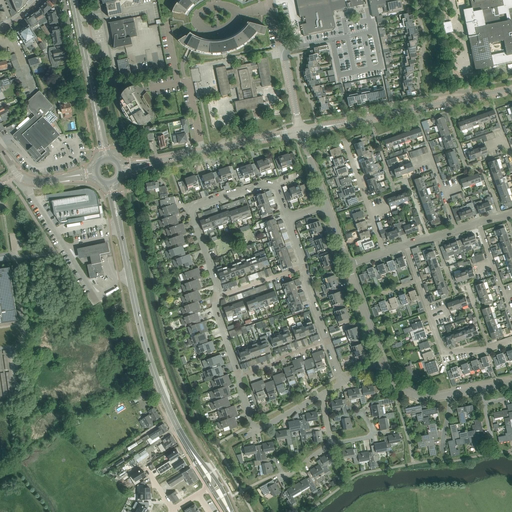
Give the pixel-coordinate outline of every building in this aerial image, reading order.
[(27,0),(11,0),(13,2),(14,5),(17,13),(27,4),(26,3),(28,2),(27,0)] [(54,5),(50,0),(48,0),(47,2),(46,2),(39,8),(41,10),(44,15),(50,9),(51,12),(48,13),(48,12),(47,13),(50,24),(58,23),(57,18),(57,16),(56,16),(55,11),(54,5)] [(139,5),(140,0),(101,0),(103,4),(105,3),(108,15),(108,17),(123,14),(123,12),(122,7),(126,2),(139,5)] [(173,8),(172,12),(177,41),(179,42),(181,44),(182,45),(184,46),(188,49),(190,50),(191,50),(191,51),(199,53),(206,55),(214,55),(222,55),(222,54),(227,53),(227,54),(236,51),(244,46),(251,40),(257,33),(258,34),(264,35),(266,27),(262,26),(260,25),(249,23),(249,22),(247,25),(246,27),(242,31),(238,34),(232,38),(225,41),(223,41),(221,42),(219,42),(212,42),(206,41),(200,40),(194,37),(192,36),(190,35),(188,34),(184,14),(188,10),(192,5),(196,1),(198,0),(242,0),(245,1),(246,0),(178,0),(177,2),(176,4),(175,5),(174,7),(173,8)] [(296,0),(299,13),(300,18),(302,17),(303,22),(306,21),(306,24),(301,25),(303,36),(327,31),(328,31),(329,31),(330,31),(331,31),(331,30),(332,30),(333,29),(334,28),(334,27),(335,26),(335,25),(334,25),(333,19),(333,16),(334,15),(334,14),(333,10),(337,10),(342,9),(347,8),(352,7),(357,6),(364,5),(362,0),(296,0)] [(368,0),(370,7),(376,6),(376,5),(380,5),(386,3),(388,12),(398,10),(403,9),(402,5),(402,2),(401,0),(390,2),(389,0),(368,0)] [(468,9),(463,10),(464,14),(464,15),(465,21),(467,31),(468,35),(468,36),(469,39),(471,51),(473,62),(475,70),(490,67),(497,66),(497,65),(507,63),(508,63),(511,62),(511,0),(470,0),(472,8),(469,9),(468,9)] [(45,17),(44,15),(41,10),(34,14),(39,24),(41,22),(42,23),(43,23),(43,22),(46,20),(45,18),(45,17)] [(399,24),(411,21),(411,19),(413,19),(412,15),(408,16),(408,13),(399,15),(400,20),(402,19),(403,23),(399,24)] [(39,24),(34,14),(25,20),(29,26),(33,31),(41,26),(39,24)] [(134,22),(133,18),(109,22),(114,44),(114,48),(120,45),(121,47),(132,44),(131,37),(137,36),(134,22)] [(406,29),(415,27),(414,23),(412,23),(411,21),(399,24),(400,28),(401,27),(402,30),(406,29)] [(452,32),(450,27),(449,22),(443,23),(445,33),(452,32)] [(41,43),(33,31),(29,26),(18,33),(26,45),(26,44),(28,47),(32,44),(31,42),(35,39),(39,45),(41,43)] [(50,34),(45,26),(42,28),(45,34),(46,34),(47,36),(50,34)] [(61,37),(60,36),(59,27),(52,28),(53,34),(52,34),(54,43),(54,44),(55,45),(58,45),(62,44),(61,39),(62,39),(61,37)] [(405,35),(418,33),(417,29),(415,29),(415,27),(406,29),(407,32),(405,33),(405,35)] [(409,41),(417,40),(417,37),(419,37),(418,33),(405,35),(404,36),(404,38),(405,38),(408,38),(409,41)] [(408,48),(416,46),(416,44),(418,44),(417,40),(409,41),(404,42),(405,44),(407,44),(408,48)] [(327,52),(328,52),(328,50),(329,50),(328,45),(312,48),(313,48),(314,50),(310,51),(310,55),(317,54),(327,52)] [(407,54),(416,52),(415,51),(417,50),(416,46),(408,48),(403,48),(404,51),(406,50),(407,54)] [(65,60),(63,49),(57,50),(55,48),(50,49),(51,54),(54,54),(55,60),(53,61),(54,66),(58,65),(57,62),(65,60)] [(406,61),(415,59),(414,57),(416,57),(416,52),(407,54),(403,55),(403,58),(405,57),(406,61)] [(318,58),(317,54),(310,55),(308,56),(309,58),(307,58),(308,62),(316,60),(316,61),(321,60),(320,57),(318,58)] [(31,67),(41,64),(38,57),(29,60),(31,67)] [(131,76),(128,59),(128,58),(117,60),(120,78),(131,76)] [(266,102),(263,103),(262,96),(257,97),(255,84),(261,83),(262,87),(272,85),(271,85),(266,58),(256,59),(257,64),(251,66),(250,63),(232,67),(232,69),(226,71),(225,66),(215,68),(216,68),(221,95),(221,96),(231,94),(230,89),(236,88),(239,101),(234,102),(236,113),(237,113),(236,112),(264,107),(264,106),(267,106),(266,102)] [(405,68),(414,66),(414,64),(416,63),(415,59),(406,61),(402,62),(402,64),(401,64),(402,68),(405,68)] [(317,64),(316,61),(316,60),(308,62),(308,64),(306,65),(307,69),(313,67),(314,68),(320,66),(319,64),(317,64)] [(0,69),(8,68),(9,70),(12,69),(10,63),(7,63),(6,61),(0,62),(0,69)] [(404,74),(413,72),(413,70),(415,70),(414,66),(405,68),(402,68),(401,68),(402,70),(404,70),(404,74)] [(314,71),(314,68),(313,67),(307,69),(305,69),(305,71),(303,72),(304,76),(317,73),(316,71),(314,71)] [(194,82),(196,96),(219,93),(218,86),(215,83),(215,82),(212,82),(212,85),(210,87),(212,89),(206,90),(206,87),(201,88),(201,85),(199,83),(201,82),(201,80),(202,79),(201,71),(197,71),(198,76),(196,74),(193,77),(192,69),(191,69),(192,79),(194,78),(196,80),(193,82),(194,82)] [(404,81),(412,79),(412,77),(414,77),(413,72),(404,74),(400,75),(401,77),(403,77),(404,81)] [(317,76),(317,74),(319,74),(319,73),(317,73),(304,76),(305,80),(307,80),(307,82),(316,80),(315,76),(317,76)] [(11,84),(9,77),(1,81),(0,80),(0,87),(3,86),(11,84)] [(319,86),(319,85),(319,82),(321,81),(320,79),(316,80),(307,82),(308,86),(310,85),(310,87),(319,86)] [(323,91),(322,87),(324,87),(323,85),(319,85),(319,86),(310,87),(311,91),(313,91),(314,93),(323,91)] [(123,100),(120,101),(123,106),(122,107),(128,118),(130,117),(133,122),(136,121),(138,125),(140,125),(142,125),(144,124),(147,123),(148,122),(150,121),(151,119),(153,117),(150,115),(148,115),(145,117),(131,94),(134,91),(134,90),(134,86),(131,86),(128,87),(126,89),(124,91),(122,93),(121,95),(121,96),(123,100)] [(404,91),(403,91),(402,92),(403,96),(411,94),(411,92),(415,92),(414,87),(412,88),(412,86),(403,87),(404,91)] [(386,99),(385,94),(383,87),(381,87),(381,89),(377,90),(379,98),(381,98),(382,100),(386,99)] [(369,102),(373,102),(370,89),(368,90),(369,92),(365,93),(366,101),(369,100),(369,102)] [(379,98),(377,90),(373,91),(373,89),(370,89),(373,102),(378,101),(377,99),(379,98)] [(53,102),(51,104),(40,90),(28,101),(28,108),(35,116),(38,113),(51,125),(56,120),(57,121),(59,119),(52,112),(56,108),(55,103),(53,102)] [(326,97),(325,93),(327,93),(327,90),(323,91),(314,93),(315,97),(317,97),(317,99),(326,97)] [(366,101),(365,93),(361,93),(360,91),(358,92),(361,104),(365,103),(365,101),(366,101)] [(151,98),(149,94),(146,92),(142,96),(150,109),(154,108),(154,107),(154,105),(153,102),(151,98)] [(357,105),(361,104),(358,92),(356,92),(356,94),(352,95),(354,103),(357,103),(357,105)] [(354,103),(352,95),(348,96),(348,94),(346,94),(349,107),(353,106),(352,104),(354,103)] [(332,96),(330,97),(330,96),(326,97),(317,99),(318,103),(320,103),(320,105),(329,103),(328,99),(332,98),(332,96)] [(60,100),(61,105),(62,114),(63,114),(64,118),(72,116),(71,112),(70,104),(69,98),(60,100)] [(334,114),(333,109),(332,106),(330,107),(329,103),(320,105),(321,107),(319,107),(320,111),(328,110),(329,115),(334,114)] [(0,122),(2,122),(0,118),(7,114),(6,113),(9,111),(7,109),(5,110),(5,111),(4,111),(0,113),(0,122)] [(490,120),(496,118),(494,110),(487,112),(490,120)] [(484,122),(490,120),(487,112),(481,115),(484,122)] [(60,135),(51,125),(38,113),(35,116),(13,135),(20,143),(27,151),(28,151),(37,160),(41,156),(42,156),(41,156),(47,151),(48,148),(47,147),(49,145),(49,146),(50,145),(49,145),(60,135)] [(478,125),(484,122),(481,115),(476,117),(478,125)] [(437,126),(445,123),(443,117),(435,119),(435,117),(431,119),(433,123),(436,122),(437,126)] [(472,127),(478,125),(476,117),(470,119),(472,127)] [(467,129),(472,127),(470,119),(464,121),(467,129)] [(424,130),(429,129),(429,128),(427,120),(421,122),(424,130)] [(460,131),(467,129),(464,121),(458,123),(460,131)] [(7,129),(12,126),(11,124),(4,128),(1,123),(0,123),(0,132),(7,128),(7,129)] [(436,132),(447,129),(445,123),(437,126),(434,127),(436,132)] [(413,130),(416,138),(423,136),(420,128),(413,130)] [(441,137),(449,135),(447,129),(436,132),(436,133),(439,132),(441,137)] [(184,130),(181,131),(181,133),(178,133),(178,135),(174,136),(175,144),(179,143),(179,144),(179,143),(181,142),(181,143),(187,142),(185,133),(185,134),(184,130)] [(410,140),(416,138),(413,130),(408,132),(410,140)] [(167,138),(169,137),(168,134),(167,131),(162,133),(164,136),(163,136),(158,137),(160,147),(161,147),(166,146),(164,139),(167,138)] [(404,142),(410,140),(408,132),(401,134),(404,142)] [(398,144),(404,142),(401,134),(396,136),(398,144)] [(440,145),(452,141),(449,135),(441,137),(441,138),(438,139),(440,145)] [(392,146),(398,144),(396,136),(390,138),(392,146)] [(354,144),(356,150),(364,148),(363,144),(366,143),(365,140),(366,140),(365,137),(359,139),(360,142),(354,144)] [(387,148),(392,146),(390,138),(384,140),(387,148)] [(445,150),(449,148),(454,147),(452,141),(440,145),(441,147),(444,146),(445,150)] [(339,153),(341,153),(339,149),(338,149),(336,144),(329,146),(330,150),(329,150),(331,156),(332,156),(339,153)] [(479,148),(482,156),(488,154),(485,146),(479,148)] [(473,150),(472,147),(466,149),(467,153),(464,154),(466,158),(469,157),(470,160),(476,158),(473,150)] [(366,157),(372,155),(371,152),(370,153),(369,150),(365,151),(364,148),(356,150),(358,157),(365,154),(366,157)] [(476,158),(482,156),(479,148),(473,150),(476,158)] [(454,151),(450,152),(450,151),(445,152),(446,154),(443,155),(444,158),(447,157),(448,160),(456,157),(454,151)] [(295,164),(293,159),(295,158),(293,153),(288,154),(283,155),(287,167),(295,164)] [(343,163),(343,164),(345,163),(343,159),(342,159),(340,154),(341,153),(339,153),(332,156),(331,156),(331,157),(329,157),(330,161),(333,160),(335,167),(336,166),(343,163)] [(279,170),(287,167),(283,155),(278,157),(280,163),(277,164),(279,170)] [(362,168),(370,166),(369,162),(372,161),(372,158),(373,158),(372,155),(366,157),(367,160),(360,162),(362,168)] [(450,166),(458,163),(456,157),(448,160),(450,166)] [(261,160),(265,171),(274,168),(272,163),(269,164),(267,158),(261,160)] [(257,174),(265,171),(261,160),(256,162),(259,167),(256,168),(254,164),(253,164),(257,174)] [(490,168),(498,166),(496,160),(488,163),(490,168)] [(345,169),(343,164),(343,163),(336,166),(337,170),(336,170),(338,176),(339,176),(346,173),(347,174),(348,173),(346,168),(345,169)] [(405,165),(408,173),(414,171),(411,163),(405,165)] [(458,163),(450,166),(452,172),(460,169),(458,163)] [(249,177),(257,174),(253,164),(251,165),(250,164),(245,166),(249,177)] [(376,171),(375,168),(374,164),(370,166),(362,168),(365,175),(371,172),(372,175),(378,173),(377,170),(376,171)] [(402,175),(408,173),(405,165),(399,167),(402,175)] [(500,172),(503,171),(501,165),(498,166),(490,168),(492,175),(500,172)] [(227,180),(232,178),(233,179),(234,178),(235,182),(239,181),(235,170),(234,170),(232,166),(228,167),(228,166),(223,168),(227,180)] [(241,180),(249,177),(245,166),(240,167),(242,173),(239,174),(241,180)] [(396,177),(402,175),(399,167),(393,169),(396,177)] [(219,182),(227,180),(223,168),(218,170),(218,171),(215,172),(219,182)] [(379,176),(384,174),(383,171),(378,173),(372,175),(373,178),(366,180),(369,186),(377,184),(375,180),(379,179),(378,176),(379,176)] [(211,185),(219,182),(215,172),(212,173),(212,172),(207,174),(211,185)] [(494,181),(502,178),(500,172),(492,175),(494,181)] [(349,179),(347,174),(346,173),(339,176),(338,176),(338,177),(339,176),(341,180),(340,180),(342,186),(350,183),(352,183),(350,178),(349,179)] [(479,177),(479,176),(478,173),(472,176),(476,186),(482,184),(481,181),(484,180),(482,176),(479,177)] [(203,188),(211,185),(207,174),(202,176),(202,177),(199,178),(201,183),(202,185),(203,188)] [(201,183),(199,178),(198,175),(195,176),(195,175),(190,177),(194,188),(202,185),(201,183)] [(476,186),(472,176),(466,178),(469,186),(475,184),(476,186)] [(185,191),(194,188),(190,177),(184,179),(185,180),(181,182),(182,185),(179,186),(182,194),(186,193),(185,191)] [(416,185),(424,183),(422,177),(414,180),(416,185)] [(463,188),(469,186),(466,178),(460,180),(463,188)] [(496,184),(496,186),(504,184),(502,178),(494,181),(495,181),(494,182),(495,184),(496,184)] [(167,191),(164,191),(163,186),(159,187),(158,182),(155,182),(146,184),(147,190),(158,188),(160,196),(167,195),(167,191)] [(352,189),(350,183),(342,186),(340,187),(342,193),(338,194),(340,198),(342,197),(346,196),(353,193),(354,193),(355,193),(353,188),(352,189)] [(418,192),(426,189),(424,183),(416,185),(418,192)] [(507,190),(507,189),(509,189),(507,183),(504,184),(496,186),(499,193),(507,190)] [(371,193),(377,190),(378,193),(384,191),(383,188),(382,188),(381,186),(378,187),(377,184),(369,186),(371,193)] [(294,187),(298,198),(306,195),(305,191),(306,190),(304,185),(299,186),(299,185),(294,187)] [(287,202),(298,198),(294,187),(289,188),(290,191),(284,193),(287,202)] [(83,189),(70,191),(71,197),(52,200),(54,214),(61,224),(75,222),(75,218),(100,214),(98,198),(97,197),(97,196),(96,195),(96,194),(95,193),(94,192),(93,192),(92,191),(90,190),(88,189),(87,189),(86,189),(85,189),(83,189)] [(420,198),(428,195),(426,189),(418,192),(420,198)] [(501,199),(509,196),(507,190),(499,193),(501,199)] [(255,202),(266,198),(264,191),(253,195),(255,202)] [(355,199),(354,193),(353,193),(346,196),(342,197),(346,207),(359,203),(357,198),(355,199)] [(407,201),(407,202),(411,201),(409,196),(407,197),(405,193),(399,195),(402,203),(407,201)] [(402,205),(402,203),(399,195),(393,197),(395,205),(396,207),(402,205)] [(422,203),(430,200),(428,195),(420,198),(422,203)] [(177,207),(176,203),(173,196),(165,198),(165,199),(159,200),(161,208),(158,209),(161,216),(170,213),(171,216),(172,216),(175,215),(179,213),(177,209),(176,209),(176,207),(177,207)] [(491,210),(489,203),(492,202),(490,196),(487,197),(487,198),(484,199),(486,203),(482,204),(485,212),(491,210)] [(511,201),(509,196),(501,199),(503,205),(504,204),(505,207),(508,206),(508,207),(511,205),(511,201)] [(390,207),(395,205),(393,197),(387,199),(390,207)] [(257,207),(268,203),(266,198),(255,202),(257,207)] [(432,207),(435,206),(433,200),(430,201),(430,200),(422,203),(424,210),(432,207)] [(471,210),(474,209),(472,202),(469,203),(469,204),(467,205),(468,209),(464,210),(467,218),(473,216),(471,210)] [(485,212),(482,204),(479,205),(477,202),(475,203),(474,202),(472,202),(474,209),(477,208),(479,214),(485,212)] [(259,211),(270,207),(268,203),(257,207),(259,211)] [(251,216),(249,210),(248,205),(243,207),(246,218),(251,216)] [(242,220),(246,218),(243,207),(238,209),(242,220)] [(268,216),(267,214),(271,212),(270,207),(259,211),(261,218),(268,216)] [(362,217),(363,217),(362,212),(361,213),(359,207),(351,210),(352,214),(354,220),(362,217)] [(426,216),(434,213),(432,207),(424,210),(426,216)] [(467,218),(464,210),(463,207),(457,209),(457,208),(452,210),(454,216),(459,214),(461,220),(467,218)] [(237,221),(242,220),(238,209),(233,210),(237,221)] [(232,223),(229,212),(228,210),(223,212),(227,223),(232,222),(232,223)] [(232,223),(237,221),(233,210),(229,212),(232,223)] [(223,225),(227,223),(223,212),(219,214),(223,225)] [(434,213),(426,216),(429,222),(437,219),(434,213)] [(218,226),(223,225),(219,214),(214,215),(218,226)] [(176,218),(175,215),(172,216),(171,216),(158,220),(161,227),(170,224),(171,227),(179,224),(177,220),(176,220),(175,218),(176,218)] [(213,228),(218,226),(214,215),(209,217),(213,228)] [(263,223),(265,228),(276,224),(273,216),(268,218),(269,221),(263,223)] [(419,225),(421,224),(419,216),(414,218),(414,219),(411,220),(412,221),(412,223),(409,224),(412,232),(418,230),(416,224),(419,223),(419,225)] [(209,230),(213,228),(209,217),(205,219),(209,230)] [(318,221),(316,217),(312,218),(311,217),(306,219),(307,221),(306,221),(309,230),(321,225),(319,221),(318,221)] [(357,230),(366,227),(367,227),(365,222),(364,223),(362,217),(364,217),(363,217),(362,217),(354,220),(355,220),(356,224),(355,224),(357,230)] [(204,231),(209,230),(205,219),(200,221),(204,232),(204,231)] [(412,232),(409,224),(406,226),(404,222),(402,223),(401,222),(398,223),(400,229),(404,228),(406,234),(412,232)] [(182,234),(186,233),(184,228),(183,229),(183,227),(184,227),(182,223),(179,224),(171,227),(165,229),(168,236),(177,232),(178,235),(178,236),(182,234)] [(239,226),(241,231),(250,227),(248,223),(239,226)] [(398,230),(400,229),(398,223),(396,224),(396,225),(393,226),(393,227),(390,228),(394,239),(400,236),(398,230)] [(266,233),(277,229),(276,224),(265,228),(266,233)] [(499,236),(507,234),(505,227),(504,227),(503,224),(497,226),(498,230),(497,230),(499,236)] [(312,238),(318,236),(317,233),(323,231),(321,225),(309,230),(312,238)] [(371,237),(370,236),(369,232),(368,233),(366,227),(357,230),(355,231),(357,234),(359,234),(359,236),(358,238),(359,241),(369,237),(371,237)] [(386,236),(388,241),(394,239),(390,228),(387,229),(387,228),(379,231),(382,238),(386,236)] [(268,237),(279,233),(277,229),(266,233),(268,237)] [(269,242),(281,238),(279,233),(268,237),(269,242)] [(183,238),(182,234),(178,236),(178,235),(165,240),(168,247),(177,244),(178,247),(182,246),(186,244),(184,240),(183,240),(182,238),(183,238)] [(479,246),(479,247),(482,246),(479,238),(480,240),(477,241),(475,234),(469,237),(473,248),(479,246)] [(501,242),(509,240),(507,234),(499,236),(496,237),(497,240),(500,239),(501,242)] [(315,246),(326,242),(325,237),(319,239),(318,236),(312,238),(315,246)] [(369,251),(368,249),(374,247),(372,242),(371,243),(369,237),(359,241),(357,242),(360,252),(365,250),(366,252),(369,251)] [(472,248),(473,248),(469,237),(462,239),(465,245),(462,246),(465,254),(467,253),(467,251),(472,249),(472,248)] [(271,247),(282,243),(281,238),(269,242),(271,247)] [(107,240),(77,247),(79,257),(90,255),(92,263),(102,261),(100,253),(109,251),(107,240)] [(503,248),(511,246),(509,240),(501,242),(503,248)] [(465,254),(462,246),(459,247),(457,241),(451,243),(454,254),(455,254),(455,255),(464,252),(464,254),(465,254)] [(318,254),(324,252),(323,249),(328,247),(326,242),(315,246),(318,254)] [(273,251),(285,247),(284,247),(282,243),(271,247),(273,251)] [(448,256),(454,254),(451,243),(445,245),(447,252),(442,253),(445,262),(450,260),(448,256)] [(183,249),(182,246),(178,247),(165,251),(167,258),(177,255),(178,258),(185,255),(184,250),(183,251),(182,249),(183,249)] [(505,254),(511,251),(511,248),(511,246),(503,248),(505,254)] [(276,255),(287,251),(285,247),(273,251),(273,252),(274,251),(276,255)] [(269,265),(265,253),(264,251),(259,253),(264,267),(269,265)] [(278,260),(289,256),(287,251),(276,255),(278,260)] [(331,253),(330,254),(329,251),(324,252),(318,254),(321,262),(332,258),(331,253)] [(428,260),(436,257),(434,251),(426,254),(428,260)] [(259,268),(264,267),(259,253),(254,255),(255,257),(259,268)] [(178,258),(172,260),(175,267),(184,264),(185,267),(193,264),(191,259),(190,260),(190,258),(189,254),(185,255),(178,258)] [(279,265),(291,261),(289,256),(278,260),(279,265)] [(393,260),(396,270),(397,270),(396,269),(400,267),(400,268),(407,266),(403,256),(399,258),(399,259),(394,261),(393,260)] [(254,270),(259,268),(255,257),(250,259),(254,270)] [(430,266),(438,263),(436,257),(428,260),(430,266)] [(332,258),(321,262),(324,271),(329,269),(330,270),(334,268),(333,264),(334,263),(332,258)] [(245,273),(249,272),(245,259),(241,260),(241,262),(245,273)] [(249,272),(254,270),(250,259),(245,260),(245,259),(249,272)] [(390,272),(396,270),(393,260),(389,262),(389,263),(384,265),(383,263),(383,264),(387,273),(387,272),(390,271),(390,272)] [(279,265),(282,272),(289,269),(288,267),(292,266),(291,261),(279,265)] [(90,278),(104,276),(101,262),(87,265),(90,278)] [(240,275),(245,273),(241,262),(236,264),(240,275)] [(432,272),(440,269),(438,263),(430,266),(432,272)] [(235,276),(240,275),(236,264),(231,265),(235,276)] [(381,275),(387,273),(383,264),(379,265),(379,266),(374,268),(373,267),(377,277),(378,280),(382,278),(381,275)] [(231,278),(235,276),(231,265),(227,267),(231,278)] [(0,323),(17,321),(10,267),(0,268),(0,323)] [(226,280),(231,278),(227,267),(222,269),(226,280)] [(371,279),(377,277),(373,267),(369,269),(369,270),(364,272),(364,273),(359,275),(363,286),(368,284),(367,279),(370,278),(371,279)] [(198,279),(202,278),(200,273),(199,273),(199,271),(198,268),(181,274),(184,280),(193,277),(194,280),(198,279)] [(467,270),(470,278),(475,276),(473,268),(467,270)] [(221,281),(226,280),(222,269),(217,270),(221,281)] [(434,278),(442,275),(440,269),(432,272),(434,278)] [(463,281),(470,278),(467,270),(460,273),(463,281)] [(334,275),(333,276),(331,271),(327,273),(327,274),(322,276),(324,284),(336,280),(334,275)] [(457,283),(463,281),(460,273),(454,275),(452,276),(454,281),(456,280),(457,283)] [(436,284),(444,281),(442,275),(434,278),(436,284)] [(199,282),(198,279),(194,280),(181,285),(183,292),(193,288),(194,291),(198,290),(202,289),(200,284),(199,285),(198,283),(199,282)] [(284,289),(295,285),(293,280),(282,284),(284,289)] [(338,289),(337,286),(338,285),(336,280),(324,284),(327,292),(333,290),(338,289)] [(478,292),(486,289),(484,283),(485,283),(484,280),(478,282),(479,285),(476,286),(478,292)] [(438,289),(438,290),(446,287),(444,281),(436,284),(437,286),(436,287),(437,290),(438,289)] [(285,294),(296,290),(295,285),(284,289),(285,294)] [(448,293),(446,287),(438,290),(437,291),(439,294),(440,293),(440,296),(441,296),(442,299),(447,297),(446,294),(448,293)] [(480,298),(488,295),(486,289),(478,292),(480,298)] [(199,294),(198,290),(194,291),(181,296),(183,303),(193,300),(194,303),(197,301),(197,302),(201,300),(200,296),(199,296),(198,294),(199,294)] [(287,299),(298,295),(296,290),(285,294),(287,299)] [(330,300),(342,296),(340,291),(334,294),(333,290),(327,292),(330,300)] [(421,302),(419,296),(417,296),(415,290),(410,292),(411,293),(406,295),(405,293),(408,303),(409,303),(408,302),(412,301),(412,302),(417,300),(418,303),(421,302)] [(278,302),(276,296),(274,291),(270,293),(273,304),(278,302)] [(269,306),(273,304),(270,293),(265,294),(269,306)] [(413,315),(408,303),(405,293),(401,295),(401,296),(396,298),(395,297),(399,308),(406,306),(410,316),(413,315)] [(264,307),(269,306),(265,294),(260,296),(264,307)] [(289,304),(300,300),(298,295),(287,299),(283,300),(283,302),(287,300),(289,304)] [(485,306),(489,304),(491,304),(488,295),(480,298),(482,304),(484,303),(485,306)] [(259,309),(264,307),(260,296),(255,298),(259,309)] [(333,309),(343,305),(342,302),(343,301),(342,296),(330,300),(333,309)] [(389,311),(399,308),(395,297),(391,298),(391,300),(386,302),(385,300),(388,310),(389,310),(389,311)] [(460,299),(463,307),(468,305),(466,297),(460,299)] [(255,311),(259,309),(255,298),(251,299),(255,311)] [(250,312),(255,311),(251,299),(246,301),(250,312)] [(457,309),(463,307),(460,299),(454,301),(457,309)] [(290,308),(302,305),(300,300),(289,304),(290,308)] [(382,312),(388,310),(385,300),(381,302),(381,303),(376,305),(378,313),(382,311),(382,312)] [(199,305),(197,302),(197,301),(194,303),(180,307),(183,314),(192,311),(193,314),(194,314),(197,313),(201,311),(199,307),(198,307),(198,305),(199,305)] [(246,312),(244,305),(243,301),(238,302),(242,314),(246,312)] [(450,311),(457,309),(454,301),(447,303),(450,311)] [(242,314),(238,302),(233,304),(237,315),(240,314),(241,317),(242,316),(242,314)] [(232,317),(237,315),(233,304),(228,306),(232,317)] [(492,313),(490,307),(489,304),(485,306),(483,306),(484,309),(482,310),(484,316),(492,313)] [(292,313),(298,311),(303,309),(302,305),(290,308),(292,313)] [(336,317),(347,313),(346,308),(344,308),(343,305),(333,309),(336,317)] [(232,317),(228,306),(223,308),(224,308),(221,310),(224,318),(227,317),(227,319),(231,317),(232,319),(233,319),(232,317)] [(198,316),(197,313),(194,314),(193,314),(180,318),(183,325),(192,322),(193,325),(201,323),(201,322),(199,318),(198,318),(197,316),(198,316)] [(349,323),(348,318),(349,318),(347,313),(336,317),(339,325),(344,323),(345,324),(349,323)] [(487,322),(495,319),(492,313),(484,316),(487,322)] [(422,327),(422,328),(424,327),(422,323),(421,323),(419,317),(411,320),(413,324),(412,324),(414,331),(415,330),(422,327)] [(500,324),(497,325),(495,319),(487,322),(489,328),(500,324)] [(204,332),(204,333),(208,331),(206,327),(205,327),(205,325),(206,325),(204,321),(201,322),(201,323),(193,325),(187,327),(190,334),(199,331),(200,334),(201,334),(204,332)] [(302,325),(301,325),(300,322),(296,323),(298,327),(297,327),(300,338),(305,336),(302,325)] [(305,336),(310,334),(306,323),(302,325),(305,336)] [(310,334),(315,333),(312,323),(309,324),(309,323),(306,323),(310,334)] [(347,336),(358,332),(357,327),(355,327),(354,323),(349,324),(349,326),(344,327),(347,336)] [(491,334),(499,331),(502,330),(500,324),(489,328),(491,334)] [(297,327),(296,327),(295,325),(291,327),(296,339),(300,338),(297,327)] [(470,328),(473,336),(479,334),(476,326),(470,328)] [(292,341),(288,330),(287,327),(282,329),(287,343),(292,341)] [(424,333),(422,328),(422,327),(415,330),(414,331),(410,332),(414,342),(419,340),(418,340),(426,337),(426,338),(427,337),(426,332),(424,333)] [(467,338),(473,336),(470,328),(464,330),(467,338)] [(282,344),(287,343),(282,329),(282,332),(278,333),(282,344)] [(461,341),(467,338),(464,330),(458,333),(461,341)] [(501,337),(499,332),(499,331),(491,334),(493,340),(501,337)] [(204,336),(205,336),(204,333),(204,332),(201,334),(200,334),(187,338),(190,345),(193,344),(194,347),(200,345),(208,342),(206,338),(205,338),(204,336)] [(274,335),(271,335),(270,332),(266,333),(265,333),(266,336),(269,342),(271,348),(273,347),(273,348),(278,346),(274,335)] [(357,338),(360,337),(358,332),(347,336),(350,344),(360,340),(358,341),(357,338)] [(278,346),(282,344),(278,333),(274,335),(278,346)] [(455,343),(461,341),(458,333),(452,335),(455,343)] [(449,345),(455,343),(452,335),(447,337),(446,336),(443,337),(445,343),(448,342),(449,345)] [(269,348),(271,348),(269,342),(266,336),(260,338),(261,342),(265,353),(270,351),(269,348)] [(428,343),(426,338),(426,337),(418,340),(419,340),(414,342),(415,346),(419,345),(421,350),(422,350),(429,347),(431,347),(429,342),(428,343)] [(362,343),(361,343),(360,340),(350,344),(352,351),(349,352),(350,353),(364,348),(362,343)] [(200,345),(194,347),(197,354),(206,350),(207,354),(215,351),(213,346),(212,347),(212,345),(213,344),(211,341),(208,342),(200,345)] [(260,355),(265,353),(261,342),(256,343),(260,355)] [(256,356),(260,355),(256,343),(252,345),(256,356)] [(251,358),(256,356),(252,345),(247,347),(251,358)] [(246,360),(251,358),(247,347),(242,348),(246,360)] [(431,353),(429,347),(422,350),(423,354),(422,354),(425,360),(433,357),(434,357),(433,352),(431,353)] [(239,362),(246,360),(242,348),(237,350),(238,350),(235,351),(239,362)] [(362,361),(362,360),(366,358),(365,354),(366,353),(364,348),(350,353),(350,355),(353,353),(355,357),(353,358),(356,365),(362,361)] [(0,350),(0,396),(13,395),(8,350),(0,350)] [(315,365),(317,371),(324,369),(321,359),(324,358),(322,350),(317,352),(317,353),(315,354),(315,353),(311,354),(313,358),(316,365),(315,365)] [(506,362),(504,354),(503,353),(498,354),(499,356),(493,358),(496,365),(500,364),(500,365),(501,366),(507,364),(506,362)] [(220,354),(202,361),(204,368),(215,364),(216,367),(220,366),(224,365),(222,360),(221,360),(221,358),(222,358),(220,354)] [(494,372),(491,365),(490,365),(487,356),(483,357),(483,359),(478,361),(481,370),(485,369),(484,368),(487,367),(489,373),(490,373),(492,377),(495,376),(493,372),(494,372)] [(303,361),(302,357),(297,359),(297,360),(296,361),(295,360),(292,361),(293,365),(296,372),(298,378),(305,376),(301,366),(304,365),(303,361)] [(435,363),(433,357),(425,360),(422,361),(426,374),(438,370),(436,367),(438,367),(436,362),(435,363)] [(312,366),(315,365),(316,365),(313,358),(308,359),(309,360),(307,361),(306,360),(303,361),(304,365),(309,378),(316,376),(312,366)] [(481,370),(478,361),(477,359),(473,361),(473,362),(468,364),(467,363),(470,373),(471,373),(470,372),(474,370),(474,371),(481,369),(481,370)] [(464,375),(470,373),(467,363),(463,364),(463,366),(458,368),(461,375),(464,374),(464,375)] [(293,373),(296,372),(293,365),(289,366),(289,367),(287,368),(287,367),(283,368),(289,385),(296,383),(293,373)] [(205,371),(203,372),(206,379),(204,379),(205,382),(210,380),(216,378),(224,376),(222,371),(221,371),(220,370),(221,369),(220,366),(216,367),(205,371)] [(461,375),(458,368),(457,366),(453,368),(453,369),(448,371),(450,379),(454,377),(454,378),(461,376),(460,375),(461,375)] [(287,390),(285,391),(282,381),(285,380),(283,373),(278,374),(278,375),(276,376),(276,375),(272,376),(274,380),(276,387),(276,388),(278,393),(282,392),(283,395),(288,393),(287,390)] [(216,378),(210,380),(213,387),(222,384),(223,387),(227,386),(231,384),(229,380),(228,380),(228,378),(229,378),(227,374),(224,376),(216,378)] [(265,387),(264,383),(263,380),(258,381),(258,382),(256,383),(256,382),(251,384),(254,392),(255,391),(259,400),(265,398),(262,388),(265,387)] [(273,389),(276,388),(276,387),(274,380),(269,382),(270,383),(268,383),(267,382),(264,383),(265,387),(270,401),(277,398),(273,389)] [(228,389),(227,386),(223,387),(209,392),(211,399),(214,398),(215,401),(227,397),(231,396),(229,391),(228,391),(227,389),(228,389)] [(374,394),(374,393),(375,392),(376,392),(377,391),(378,390),(378,389),(377,387),(377,386),(373,386),(365,388),(366,388),(363,389),(363,388),(358,389),(360,398),(361,404),(366,403),(365,398),(375,396),(374,394)] [(351,400),(360,398),(358,389),(351,390),(351,391),(349,392),(349,391),(344,392),(345,399),(348,414),(348,411),(349,410),(350,409),(350,408),(350,407),(351,406),(352,406),(351,400)] [(228,400),(227,397),(215,401),(210,403),(212,410),(222,406),(223,409),(230,407),(229,402),(228,402),(227,401),(228,400)] [(386,399),(371,402),(372,407),(373,409),(372,409),(374,416),(379,416),(383,414),(382,407),(380,408),(379,405),(387,404),(388,404),(388,403),(393,402),(393,403),(394,403),(393,398),(386,399)] [(343,415),(348,414),(345,399),(340,400),(341,401),(338,401),(331,402),(332,409),(342,407),(343,415)] [(234,417),(238,415),(236,411),(235,411),(235,409),(234,405),(230,407),(223,409),(217,411),(220,418),(229,415),(230,418),(234,417)] [(422,411),(421,405),(421,406),(416,407),(406,409),(407,414),(417,412),(419,422),(424,421),(422,411)] [(473,405),(457,408),(457,409),(458,409),(459,413),(458,413),(460,424),(466,422),(464,413),(474,411),(473,405)] [(430,415),(438,413),(437,407),(427,409),(427,410),(422,411),(424,421),(425,426),(429,425),(429,424),(430,424),(429,417),(431,417),(430,415)] [(142,419),(147,427),(152,424),(152,423),(160,417),(154,408),(148,411),(150,414),(142,419)] [(511,425),(510,420),(508,410),(504,411),(493,413),(495,418),(504,416),(506,426),(511,425)] [(307,414),(302,415),(303,420),(304,430),(309,429),(310,429),(308,422),(318,420),(317,415),(321,414),(320,411),(316,412),(309,414),(307,415),(307,414)] [(383,414),(379,416),(380,420),(381,422),(380,423),(381,430),(389,429),(387,419),(394,418),(393,412),(383,414)] [(342,420),(344,430),(351,428),(350,421),(349,421),(349,419),(348,414),(343,415),(334,416),(335,422),(342,420)] [(235,420),(234,417),(230,418),(217,422),(219,429),(229,426),(230,429),(238,427),(236,422),(235,422),(234,420),(235,420)] [(468,437),(478,435),(484,434),(483,434),(482,429),(483,429),(480,419),(475,420),(476,426),(474,426),(474,430),(467,432),(468,437)] [(296,421),(288,423),(290,430),(294,429),(294,432),(300,431),(302,441),(306,441),(305,435),(304,430),(303,420),(298,421),(296,422),(296,421)] [(154,434),(166,427),(164,423),(158,427),(158,428),(152,432),(141,438),(143,441),(148,438),(149,439),(151,437),(151,438),(155,435),(154,434)] [(423,441),(433,440),(438,439),(438,438),(437,433),(435,423),(430,424),(429,424),(429,425),(430,430),(428,430),(429,435),(422,436),(423,441)] [(460,431),(458,432),(456,424),(450,425),(452,435),(453,435),(454,440),(463,438),(468,437),(467,432),(460,433),(460,431)] [(511,428),(511,425),(506,426),(508,433),(506,434),(506,435),(498,437),(500,443),(510,441),(510,440),(511,439),(511,428)] [(162,434),(164,433),(168,430),(166,427),(154,434),(155,435),(151,438),(153,441),(156,439),(155,437),(161,433),(162,434)] [(309,429),(304,430),(305,435),(313,433),(315,443),(322,441),(321,434),(320,434),(320,432),(319,427),(310,429),(309,429)] [(497,429),(498,436),(505,435),(505,433),(507,432),(506,428),(497,429)] [(293,445),(290,430),(285,431),(283,432),(283,431),(275,433),(277,440),(286,438),(288,446),(293,445)] [(393,453),(392,451),(391,443),(400,442),(399,434),(391,436),(389,437),(389,436),(384,437),(385,443),(387,450),(387,454),(393,453)] [(165,450),(171,445),(176,443),(171,435),(165,439),(162,441),(164,444),(162,445),(165,450)] [(472,447),(475,447),(476,451),(482,450),(480,440),(479,440),(478,435),(468,437),(463,438),(464,444),(471,442),(472,447)] [(455,446),(464,444),(463,438),(454,440),(448,441),(448,442),(449,441),(450,446),(449,446),(452,457),(460,455),(459,450),(456,450),(455,446)] [(433,440),(423,441),(418,442),(419,448),(429,446),(431,456),(436,454),(434,444),(433,440)] [(261,460),(266,459),(265,452),(274,450),(273,443),(266,444),(266,445),(263,445),(263,444),(258,445),(261,460)] [(377,452),(387,450),(385,443),(378,444),(378,445),(376,446),(376,445),(371,446),(372,452),(375,467),(375,466),(375,464),(381,463),(380,459),(379,460),(377,452)] [(256,461),(261,460),(258,445),(254,446),(254,447),(251,447),(244,448),(245,455),(255,454),(256,461)] [(354,464),(359,463),(356,449),(352,450),(350,451),(349,450),(342,451),(343,459),(353,457),(354,464)] [(375,467),(372,452),(367,453),(365,454),(365,453),(358,455),(357,449),(356,449),(359,463),(359,462),(369,460),(370,467),(375,467)] [(146,450),(135,457),(138,462),(150,455),(146,450)] [(170,460),(156,469),(158,472),(178,459),(176,457),(179,455),(176,450),(167,456),(170,460)] [(330,473),(329,471),(325,465),(334,460),(330,453),(323,457),(324,458),(322,459),(321,458),(317,461),(319,465),(324,474),(325,476),(330,473)] [(262,475),(271,473),(270,466),(269,466),(269,464),(269,463),(269,458),(266,459),(261,460),(256,461),(254,461),(255,466),(261,465),(261,467),(260,468),(259,469),(259,470),(259,471),(260,471),(260,472),(261,472),(262,472),(262,475)] [(178,459),(158,472),(160,475),(173,466),(176,470),(186,464),(182,459),(179,462),(178,459)] [(316,479),(324,474),(319,465),(313,469),(313,470),(312,471),(311,470),(307,473),(309,477),(317,491),(318,491),(315,486),(319,483),(316,479)] [(189,485),(193,482),(197,479),(190,468),(168,482),(171,487),(185,478),(189,485)] [(142,469),(132,476),(135,481),(134,482),(136,484),(141,481),(139,478),(145,475),(142,469)] [(313,494),(317,491),(309,477),(305,480),(306,480),(304,481),(303,481),(297,485),(300,491),(309,486),(313,493),(313,494)] [(271,492),(273,497),(280,493),(276,486),(276,487),(275,485),(275,484),(273,480),(260,487),(264,496),(271,492)] [(144,485),(137,485),(137,488),(140,488),(140,494),(150,493),(150,488),(144,488),(144,485)] [(292,496),(300,491),(297,485),(290,488),(291,489),(289,490),(288,490),(284,492),(285,493),(283,494),(283,495),(285,498),(287,497),(289,500),(286,501),(289,507),(292,505),(293,506),(296,504),(296,503),(296,502),(292,496)] [(168,495),(173,503),(179,499),(174,491),(168,495)] [(140,499),(137,499),(137,503),(144,502),(144,499),(150,499),(150,493),(140,494),(140,499)]
